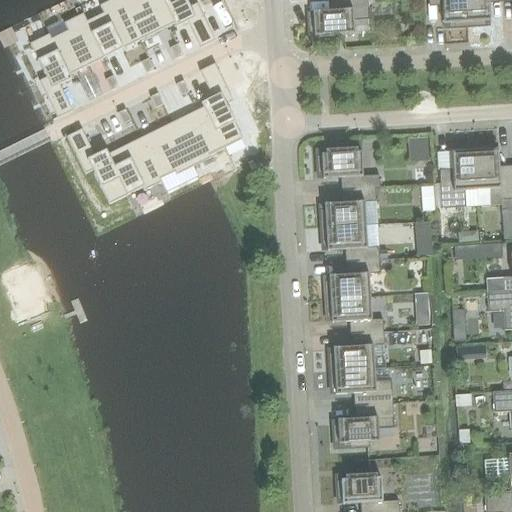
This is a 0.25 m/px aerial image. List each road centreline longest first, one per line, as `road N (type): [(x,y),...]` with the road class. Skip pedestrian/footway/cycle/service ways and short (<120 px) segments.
road 1 (residential): [(305,511),(282,127)]
road 2 (residential): [(278,43),(222,49),(47,135)]
road 3 (unclassified): [(511,57),(280,71)]
road 4 (unclassified): [(282,127),(511,112)]
road 5 (residential): [(0,394),(33,511)]
